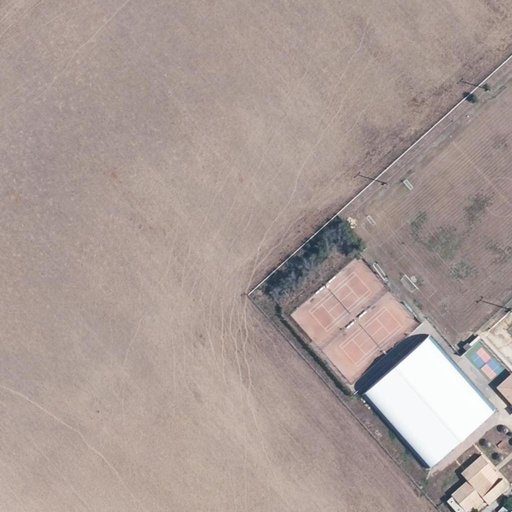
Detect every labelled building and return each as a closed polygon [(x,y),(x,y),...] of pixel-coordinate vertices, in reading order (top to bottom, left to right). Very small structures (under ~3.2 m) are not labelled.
[(428,469),(495,408),(430,335),(363,395),(428,469)] [(477,336),(462,350),(492,380),(506,366),(477,336)] [(511,373),(498,386),(511,401),(511,373)] [(491,502),(511,484),(503,476),(494,484),(482,469),(491,462),(482,453),(463,470),(469,477),(453,492),(468,509),(485,495),(491,502)] [(491,462),(482,469),(494,484),(503,476),(491,462)]
